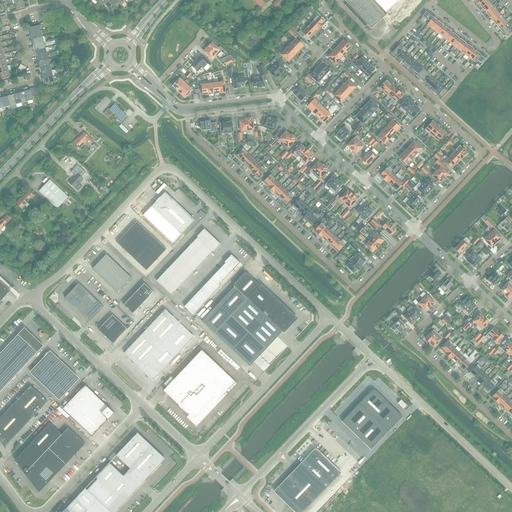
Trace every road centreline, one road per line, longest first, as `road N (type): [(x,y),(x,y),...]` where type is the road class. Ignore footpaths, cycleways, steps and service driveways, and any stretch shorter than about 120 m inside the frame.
road 1 (unclassified): [(30,297),(167,167),(330,316)]
road 2 (residential): [(186,112),(190,133),(351,284),(413,228)]
road 3 (residential): [(167,104),(152,119),(116,90),(95,90),(0,186)]
road 4 (residential): [(511,434),(410,338),(469,281)]
road 5 (residential): [(463,0),(495,46),(484,46),(430,3),(378,61)]
road 6 (unclassified): [(371,356),(511,489)]
road 7 (unclassified): [(330,316),(198,456)]
road 8 (residential): [(240,495),(371,356)]
road 9 (unknown): [(57,479),(37,495),(12,462),(17,451),(48,419),(90,444)]
road 10 (residential): [(413,228),(481,154),(431,107)]
road 11 (secondary): [(0,176),(108,64)]
road 12 (unclassified): [(142,405),(30,297)]
road 13 (unclassified): [(142,405),(42,511)]
road 14 (unknown): [(0,397),(19,375),(41,402),(0,457)]
